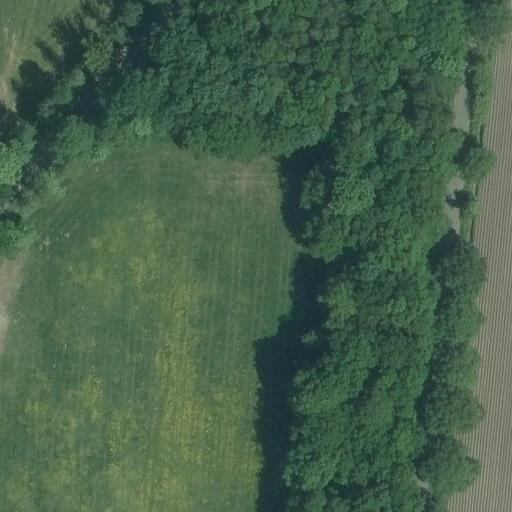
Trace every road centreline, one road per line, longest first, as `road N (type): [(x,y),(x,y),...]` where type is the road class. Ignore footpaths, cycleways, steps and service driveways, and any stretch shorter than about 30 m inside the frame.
road 1 (unclassified): [(421,511),(474,0)]
road 2 (tertiary): [(0,204),(175,0)]
